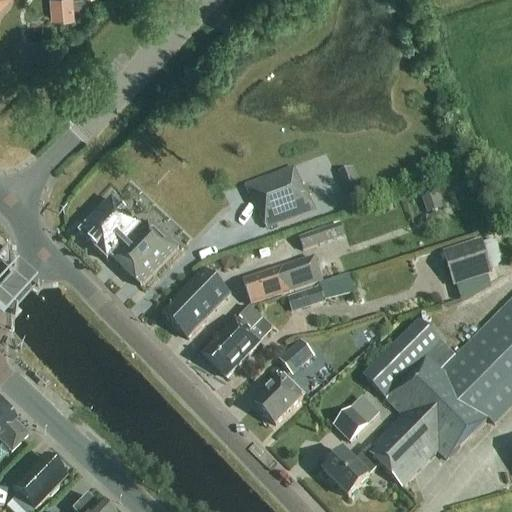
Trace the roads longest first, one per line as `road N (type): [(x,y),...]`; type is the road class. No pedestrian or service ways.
road 1 (residential): [(305,511),(47,254)]
road 2 (tertiary): [(5,202),(207,0)]
road 3 (secondary): [(147,511),(0,372)]
